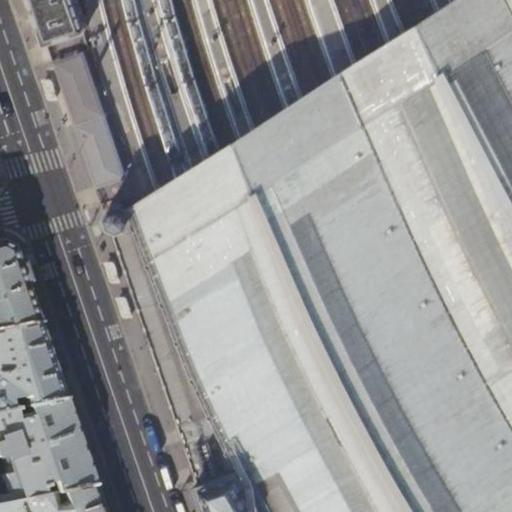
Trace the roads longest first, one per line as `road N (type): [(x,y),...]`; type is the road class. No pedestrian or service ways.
road 1 (secondary): [(48,201),(154,511)]
road 2 (secondary): [(0,58),(48,201)]
